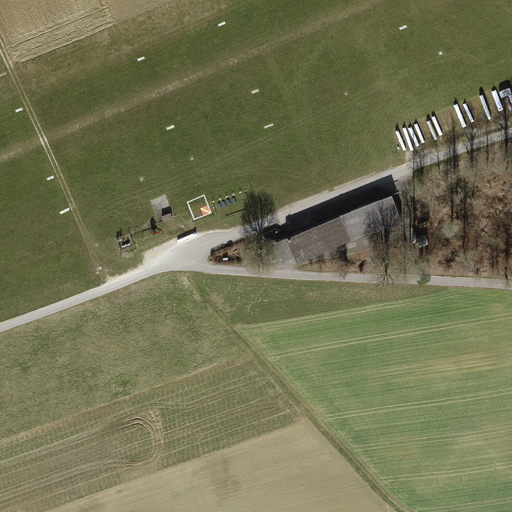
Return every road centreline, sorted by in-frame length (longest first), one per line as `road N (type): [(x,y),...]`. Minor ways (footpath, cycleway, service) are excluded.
road 1 (unclassified): [(195,254),(511,143)]
road 2 (track): [(195,254),(407,511)]
road 3 (unclassified): [(511,286),(247,267),(195,254)]
road 4 (track): [(0,43),(108,288)]
road 5 (unclassified): [(0,326),(195,254)]
